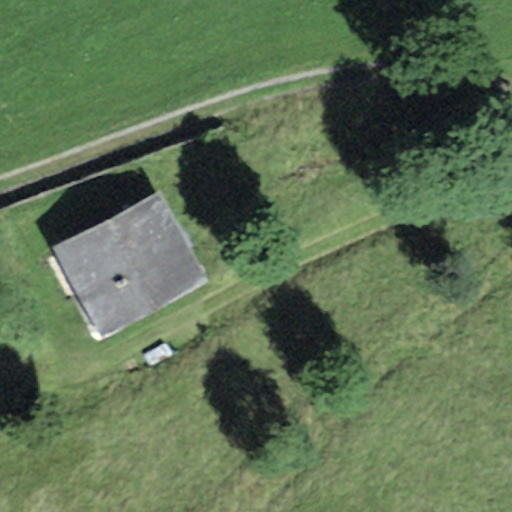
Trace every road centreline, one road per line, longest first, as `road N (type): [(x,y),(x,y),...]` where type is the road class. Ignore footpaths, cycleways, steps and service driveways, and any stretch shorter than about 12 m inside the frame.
road 1 (track): [(511,93),(463,74),(360,70),(255,92),(0,188)]
road 2 (track): [(167,330),(392,211),(511,165)]
